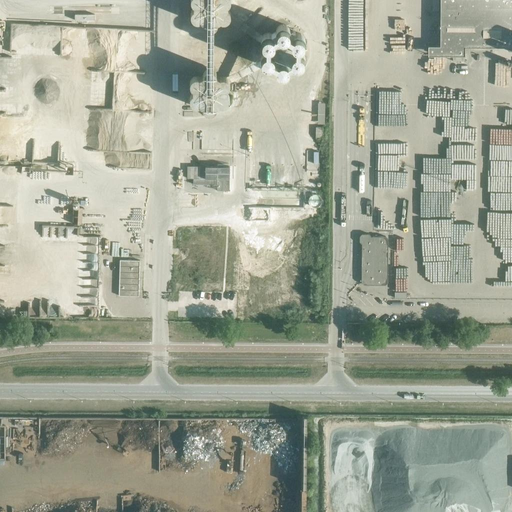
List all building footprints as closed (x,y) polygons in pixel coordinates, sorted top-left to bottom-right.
[(227,20),(228,20),(229,19),(229,18),(230,18),(230,17),(230,16),(231,15),(231,14),(231,13),(231,12),(230,11),(229,9),(228,8),(228,5),(229,4),(230,2),(231,1),(230,0),(190,0),(191,0),(191,1),(192,2),(192,3),(193,4),(194,4),(194,8),(193,8),(192,9),(192,10),(191,11),(191,12),(191,13),(191,14),(191,16),(191,17),(192,18),(193,18),(194,19),(195,20),(196,20),(197,21),(198,20),(199,20),(200,20),(203,22),(204,23),(204,24),(205,26),(206,27),(207,27),(208,28),(209,28),(210,28),(211,28),(212,28),(213,28),(214,27),(215,27),(216,26),(217,25),(217,23),(217,22),(221,20),(221,21),(222,21),(224,21),(225,21),(226,21),(227,20)] [(511,0),(440,0),(440,46),(465,47),(511,46),(511,0)] [(261,57),(261,58),(261,59),(261,60),(261,61),(262,61),(263,62),(264,63),(264,64),(265,64),(266,64),(268,64),(269,64),(270,64),(271,64),(276,66),(276,67),(276,68),(276,69),(277,70),(277,71),(278,71),(278,72),(279,72),(280,73),(281,73),(282,73),(284,73),(285,73),(286,73),(286,72),(287,72),(288,71),(289,70),(289,69),(290,68),(290,67),(290,66),(295,64),(296,65),(298,65),(299,65),(301,64),(302,64),(303,63),(304,62),(304,61),(305,60),(305,59),(305,58),(305,57),(305,56),(305,55),(304,54),(303,53),(303,52),(302,51),(302,47),(303,46),(303,45),(304,45),(304,44),(305,43),(305,42),(305,41),(305,40),(305,39),(305,38),(304,37),(303,36),(303,35),(302,35),(301,34),(300,34),(299,33),(298,33),(297,33),(296,34),(295,34),(290,32),(290,31),(290,30),(290,29),(289,28),(289,27),(288,26),(287,26),(287,25),(286,25),(285,25),(283,24),(282,25),(280,25),(279,26),(278,26),(278,27),(277,28),(277,29),(276,30),(276,31),(272,34),(271,33),(270,33),(269,33),(267,33),(266,33),(265,33),(265,34),(263,35),(263,36),(262,36),(262,37),(261,38),(261,39),(261,40),(261,41),(261,42),(262,44),(263,45),(264,46),(264,51),(263,52),(262,53),(261,54),(261,55),(261,56),(261,57)] [(230,83),(230,82),(230,81),(229,80),(229,79),(228,78),(227,77),(226,77),(225,76),(224,76),(223,76),(222,76),(221,76),(220,76),(217,75),(217,74),(217,73),(216,72),(216,71),(215,71),(215,70),(213,69),(213,68),(212,68),(210,68),(209,68),(208,68),(207,69),(206,69),(205,70),(204,71),(204,72),(203,73),(203,74),(200,76),(199,76),(197,75),(196,75),(195,76),(193,76),(193,77),(192,78),(191,79),(190,80),(190,81),(190,82),(190,83),(190,85),(191,86),(192,87),(193,88),(193,92),(192,92),(191,93),(191,94),(190,94),(190,95),(190,96),(190,98),(190,99),(190,100),(191,101),(191,102),(192,103),(193,103),(194,104),(195,104),(197,104),(198,104),(199,104),(203,106),(203,107),(203,108),(204,109),(205,110),(206,111),(207,111),(207,112),(209,112),(210,112),(211,112),(212,112),(213,111),(214,111),(215,110),(215,109),(216,108),(216,107),(217,106),(220,104),(221,105),(222,105),(224,105),(225,104),(226,104),(227,103),(228,103),(229,101),(229,100),(230,99),(230,98),(230,97),(230,96),(229,95),(229,94),(228,93),(227,92),(227,89),(228,88),(228,87),(229,87),(229,86),(230,85),(230,84),(230,83)] [(511,117),(511,107),(495,108),(495,117),(503,117),(502,111),(506,111),(506,118),(511,117)] [(137,150),(136,166),(152,167),(152,151),(137,150)] [(409,162),(376,162),(376,182),(410,182),(409,162)] [(235,189),(236,167),(185,166),(184,188),(235,189)] [(388,283),(388,239),(386,236),(372,236),(369,234),(362,233),(359,236),(359,242),(362,244),(362,257),(361,257),(360,258),(360,263),(361,264),(362,264),(361,282),(364,285),(385,285),(388,283)] [(139,278),(140,260),(120,260),(119,278),(139,278)] [(139,296),(139,278),(119,278),(119,296),(139,296)]
